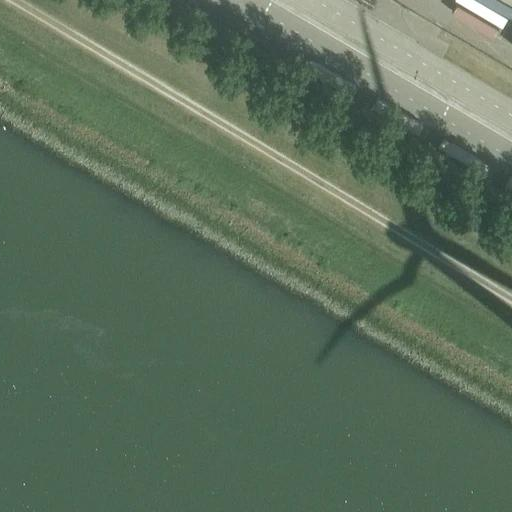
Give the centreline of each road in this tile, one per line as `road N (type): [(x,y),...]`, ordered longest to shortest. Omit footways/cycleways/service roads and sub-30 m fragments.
road 1 (unclassified): [(241,0),(511,159)]
road 2 (unclassified): [(511,113),(318,0)]
